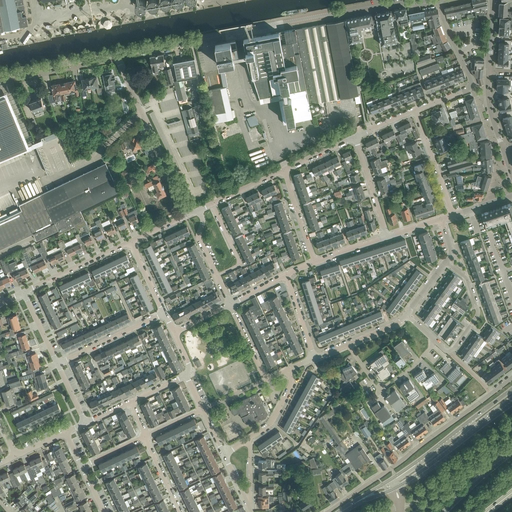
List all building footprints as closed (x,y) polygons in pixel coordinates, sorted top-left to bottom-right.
[(0,0),(0,28),(2,28),(18,25),(27,24),(22,0),(0,0)] [(485,0),(472,0),(473,2),(475,10),(487,7),(485,0)] [(499,3),(499,10),(508,11),(511,11),(511,0),(501,0),(502,2),(500,3),(499,3)] [(473,2),(465,3),(467,12),(474,11),(473,10),(475,10),(473,2)] [(465,3),(454,6),(456,15),(457,18),(460,17),(460,14),(467,12),(465,3)] [(454,6),(445,8),(447,17),(456,15),(454,6)] [(487,7),(475,10),(476,16),(476,17),(478,17),(487,17),(487,7)] [(407,15),(406,8),(394,10),(396,18),(396,19),(397,26),(398,26),(399,26),(401,26),(402,25),(402,24),(408,23),(408,24),(409,26),(412,25),(411,21),(410,21),(409,15),(407,15)] [(439,16),(437,9),(436,9),(424,11),(425,18),(422,18),(424,28),(425,30),(423,22),(429,21),(430,27),(433,26),(441,24),(439,16)] [(393,25),(392,20),(396,19),(396,18),(394,10),(391,11),(375,14),(372,15),(373,23),(377,22),(378,28),(382,27),(382,30),(378,31),(381,45),(397,42),(394,28),(390,28),(390,26),(393,25)] [(411,21),(412,25),(413,30),(424,28),(422,18),(425,18),(424,11),(419,12),(419,11),(417,11),(417,12),(415,13),(414,12),(413,12),(413,13),(409,14),(409,15),(410,21),(411,21)] [(369,29),(369,28),(374,27),(373,23),(372,15),(359,17),(345,20),(349,42),(349,43),(354,42),(358,41),(363,40),(361,30),(365,29),(366,30),(369,29)] [(499,23),(499,28),(509,28),(511,28),(511,20),(511,15),(508,15),(508,18),(500,18),(500,23),(499,23)] [(341,99),(341,98),(359,95),(358,90),(349,42),(345,20),(296,29),(310,103),(318,102),(318,103),(325,102),(324,101),(327,100),(329,100),(330,101),(337,100),(336,99),(338,99),(338,100),(341,99)] [(434,36),(444,33),(441,25),(433,28),(435,33),(423,37),(425,40),(432,38),(435,37),(434,36)] [(499,28),(499,35),(506,35),(506,36),(511,36),(511,33),(510,34),(508,34),(509,28),(499,28)] [(299,48),(296,34),(295,29),(244,39),(244,44),(253,77),(260,98),(261,104),(279,100),(284,123),(312,118),(309,102),(299,48)] [(439,43),(447,40),(444,33),(434,36),(435,37),(432,38),(433,41),(438,40),(438,41),(439,43)] [(239,61),(237,45),(236,40),(215,44),(223,87),(208,90),(209,95),(215,122),(226,120),(234,119),(227,87),(228,87),(224,64),(235,62),(239,61)] [(499,45),(499,48),(511,49),(511,40),(506,40),(505,40),(505,43),(499,43),(499,44),(499,45)] [(447,50),(451,47),(447,41),(444,42),(440,43),(436,46),(437,49),(435,49),(436,53),(439,52),(443,51),(447,50)] [(417,49),(413,50),(415,57),(420,56),(419,53),(421,53),(420,49),(417,49)] [(163,54),(150,56),(153,75),(159,73),(158,66),(165,64),(163,54)] [(418,64),(431,59),(430,54),(416,59),(418,64)] [(174,62),(174,63),(177,80),(182,79),(198,76),(194,59),(174,62)] [(471,59),(471,69),(483,70),(484,60),(471,59)] [(498,59),(498,65),(504,65),(503,68),(504,68),(505,68),(510,69),(511,60),(498,59)] [(462,69),(460,65),(453,68),(454,70),(454,69),(458,80),(465,78),(462,69)] [(170,68),(165,70),(169,85),(173,84),(173,82),(174,82),(174,81),(172,75),(172,74),(170,68)] [(452,83),(458,80),(454,69),(454,70),(448,72),(452,83)] [(471,69),(475,77),(478,77),(480,85),(483,84),(482,78),(483,77),(483,70),(471,69)] [(110,90),(110,89),(115,88),(114,80),(115,79),(114,77),(113,77),(112,70),(105,72),(105,75),(103,75),(105,85),(109,85),(110,90)] [(446,85),(452,83),(448,72),(442,74),(446,85)] [(440,87),(446,85),(442,74),(436,76),(440,87)] [(434,90),(440,87),(436,76),(430,79),(434,90)] [(497,79),(497,85),(511,85),(511,76),(507,76),(502,76),(502,79),(497,79)] [(103,92),(102,92),(102,87),(99,87),(96,77),(94,77),(89,78),(91,88),(96,87),(98,93),(103,92)] [(86,88),(91,88),(89,78),(85,79),(82,80),(84,88),(81,88),(82,96),(87,95),(86,88)] [(179,100),(183,99),(187,98),(182,79),(177,80),(175,81),(178,92),(177,92),(179,100)] [(428,92),(434,90),(430,79),(424,81),(428,92)] [(79,95),(79,94),(78,90),(76,90),(75,81),(67,82),(68,82),(70,94),(75,93),(75,96),(79,95)] [(65,95),(70,94),(68,82),(61,84),(59,84),(63,101),(66,100),(65,95)] [(425,93),(423,89),(420,82),(418,83),(418,85),(419,87),(415,88),(418,96),(425,93)] [(63,101),(59,84),(52,85),(54,94),(47,95),(50,103),(63,101)] [(414,84),(407,87),(411,98),(418,96),(415,88),(414,84)] [(496,86),(496,90),(497,90),(497,91),(504,91),(504,95),(510,94),(510,91),(508,91),(508,86),(511,86),(511,85),(497,85),(497,86),(496,86)] [(401,89),(400,89),(399,86),(398,87),(399,90),(399,92),(399,94),(396,96),(398,103),(405,101),(402,93),(401,89)] [(163,112),(180,108),(174,87),(162,90),(164,97),(167,96),(168,99),(162,101),(162,102),(160,102),(163,112)] [(405,101),(411,98),(407,87),(405,88),(405,90),(406,92),(402,93),(405,101)] [(398,103),(396,96),(394,92),(392,92),(392,93),(392,95),(393,97),(389,98),(392,106),(398,103)] [(0,158),(26,147),(27,149),(37,145),(36,142),(35,142),(27,145),(17,120),(6,93),(0,94),(0,158)] [(149,100),(156,98),(154,93),(147,95),(147,96),(142,98),(144,103),(149,102),(149,100)] [(392,106),(389,98),(388,94),(386,95),(386,97),(386,99),(382,101),(385,108),(392,106)] [(504,98),(498,99),(499,105),(511,102),(511,101),(511,97),(510,94),(504,95),(504,97),(504,98)] [(385,108),(382,101),(381,97),(379,97),(379,98),(379,100),(380,102),(376,103),(379,111),(385,108)] [(467,104),(456,108),(456,110),(476,104),(475,103),(474,97),(466,100),(467,104)] [(45,107),(43,102),(41,98),(30,102),(33,111),(34,111),(34,113),(46,109),(46,107),(45,107)] [(379,111),(376,103),(374,99),(372,100),(373,100),(372,102),(373,104),(366,107),(368,115),(379,111)] [(202,109),(201,107),(200,102),(195,104),(196,108),(193,109),(196,119),(196,120),(199,119),(199,117),(203,115),(203,114),(205,114),(204,109),(202,109)] [(511,102),(499,105),(500,111),(501,111),(506,110),(507,113),(511,112),(511,102)] [(476,104),(456,110),(457,113),(464,110),(465,114),(478,110),(476,106),(476,104)] [(200,133),(196,120),(196,119),(193,109),(193,107),(186,109),(182,111),(182,110),(181,111),(188,133),(189,138),(189,136),(196,134),(200,133)] [(463,115),(460,116),(460,118),(464,117),(469,116),(470,119),(472,119),(480,116),(479,112),(478,110),(465,114),(463,115)] [(150,113),(159,135),(163,133),(154,111),(150,113)] [(432,115),(431,115),(434,123),(438,121),(440,120),(442,125),(449,122),(445,112),(441,113),(440,111),(436,112),(436,111),(431,112),(432,115)] [(508,117),(503,118),(504,120),(503,121),(505,124),(511,121),(511,112),(507,113),(508,117)] [(254,114),(246,118),(250,126),(259,123),(254,114)] [(407,131),(408,131),(412,128),(410,122),(404,125),(407,131)] [(458,139),(454,141),(456,146),(460,145),(461,148),(467,146),(466,142),(473,140),(475,140),(481,138),(486,137),(482,122),(482,123),(478,124),(465,127),(466,132),(471,131),(471,132),(457,135),(458,139)] [(455,125),(452,125),(455,135),(464,133),(462,123),(455,125)] [(404,132),(407,131),(404,125),(399,127),(401,133),(398,134),(401,139),(402,141),(403,143),(404,143),(407,142),(407,141),(406,142),(404,138),(405,138),(404,136),(406,135),(404,132)] [(113,131),(110,127),(109,126),(101,130),(104,133),(107,136),(113,131)] [(396,136),(395,135),(393,130),(388,133),(391,139),(396,136)] [(440,137),(435,139),(437,145),(448,141),(450,140),(451,139),(450,137),(448,136),(447,137),(445,132),(439,134),(440,137)] [(385,141),(391,139),(388,133),(382,135),(385,141)] [(133,150),(139,147),(143,145),(141,141),(139,141),(138,138),(135,139),(134,137),(128,140),(129,140),(120,144),(122,149),(123,149),(126,147),(131,145),(133,150)] [(374,146),(380,144),(377,138),(371,140),(374,146)] [(376,150),(374,146),(371,140),(366,143),(369,149),(370,148),(372,152),(369,153),(370,156),(377,153),(376,150)] [(448,141),(437,145),(439,151),(444,149),(445,152),(451,150),(450,147),(447,148),(446,142),(448,141)] [(475,142),(470,143),(470,149),(470,150),(476,149),(476,151),(472,152),(472,156),(480,156),(480,158),(480,159),(481,159),(481,158),(492,158),(492,155),(491,148),(491,142),(490,141),(489,141),(485,141),(475,142)] [(413,155),(417,154),(422,152),(420,148),(418,148),(417,146),(418,145),(416,142),(406,146),(408,152),(411,151),(413,155)] [(343,154),(346,159),(352,156),(349,151),(343,154)] [(452,160),(447,162),(449,167),(464,162),(465,162),(472,160),(472,159),(471,155),(460,157),(458,158),(452,160)] [(341,163),(340,161),(337,156),(331,159),(335,166),(341,163)] [(386,160),(381,161),(380,158),(371,161),(373,167),(387,163),(389,162),(388,159),(386,160)] [(464,162),(449,167),(450,173),(452,172),(456,171),(471,167),(472,167),(482,166),(492,165),(492,163),(492,158),(481,158),(481,159),(480,159),(472,160),(465,162),(464,162)] [(328,169),(329,169),(335,166),(331,159),(325,162),(328,169)] [(322,172),(328,170),(328,169),(325,162),(318,165),(322,172)] [(80,210),(84,209),(122,190),(119,183),(116,184),(106,163),(20,204),(22,209),(0,219),(0,248),(33,233),(37,240),(58,230),(60,233),(85,220),(80,210)] [(381,168),(383,167),(388,166),(387,163),(373,167),(375,174),(382,172),(381,168)] [(425,176),(423,170),(427,169),(424,163),(414,166),(416,172),(415,173),(417,179),(418,179),(420,184),(423,190),(421,191),(424,197),(425,196),(427,202),(438,198),(435,192),(431,194),(429,188),(433,187),(432,183),(430,183),(429,181),(428,179),(430,179),(429,174),(425,176)] [(145,168),(147,174),(156,170),(154,164),(145,168)] [(316,175),(322,172),(318,165),(312,168),(316,175)] [(128,169),(122,172),(123,172),(121,173),(123,177),(130,173),(128,169)] [(350,183),(355,181),(360,180),(358,173),(355,174),(353,170),(350,171),(347,172),(350,183)] [(303,179),(303,178),(301,173),(294,175),(296,182),(303,179)] [(395,181),(394,178),(390,180),(388,174),(387,174),(379,177),(379,179),(377,180),(379,186),(387,184),(391,183),(395,181)] [(150,190),(156,187),(158,191),(156,192),(158,198),(166,194),(157,175),(153,177),(154,179),(144,184),(146,188),(146,187),(148,186),(150,190)] [(488,176),(484,175),(483,177),(478,176),(476,180),(489,184),(492,176),(488,175),(488,176)] [(298,188),(306,186),(303,179),(296,182),(298,188)] [(488,190),(489,184),(476,180),(476,181),(471,182),(471,185),(480,187),(488,190)] [(268,187),(271,194),(277,192),(274,184),(268,187)] [(381,193),(386,191),(389,190),(387,184),(379,186),(381,193)] [(344,197),(363,191),(361,185),(352,188),(353,191),(346,193),(343,194),(344,197)] [(300,195),(308,192),(306,186),(298,188),(300,195)] [(265,197),(271,194),(268,187),(262,190),(265,197)] [(342,197),(340,191),(334,193),(336,199),(342,197)] [(358,200),(361,199),(365,197),(363,191),(344,197),(345,200),(353,197),(357,196),(358,200)] [(255,202),(261,199),(258,192),(252,195),(255,202)] [(303,202),(307,200),(310,199),(308,192),(300,195),(303,202)] [(473,192),(473,197),(467,197),(466,201),(477,201),(477,200),(481,200),(481,197),(483,197),(483,192),(474,192),(473,192)] [(255,202),(252,195),(246,197),(249,204),(253,203),(254,206),(257,205),(255,202)] [(276,211),(284,208),(282,202),(274,204),(276,211)] [(306,210),(313,208),(311,202),(303,204),(306,210)] [(429,214),(429,212),(435,211),(434,209),(436,208),(434,202),(426,205),(426,206),(421,208),(419,204),(413,206),(416,216),(422,215),(423,216),(429,214)] [(505,220),(509,233),(510,232),(511,231),(511,202),(504,206),(482,214),(486,227),(505,220)] [(404,207),(403,203),(399,204),(401,208),(401,210),(404,221),(411,220),(407,207),(404,208),(404,207)] [(231,209),(229,205),(222,209),(225,215),(232,211),(235,210),(234,207),(231,209)] [(278,218),(286,215),(284,208),(276,211),(278,218)] [(308,217),(315,215),(313,208),(306,210),(308,217)] [(369,210),(368,208),(364,209),(365,211),(368,222),(367,223),(368,226),(369,226),(370,230),(376,228),(374,221),(372,221),(369,210)] [(397,222),(395,217),(394,214),(392,215),(390,208),(386,209),(390,224),(397,222)] [(228,221),(235,218),(233,214),(232,211),(225,215),(228,221)] [(139,221),(136,216),(134,212),(128,215),(132,224),(139,221)] [(281,224),(288,222),(286,215),(278,218),(281,224)] [(310,224),(318,222),(315,215),(308,217),(310,224)] [(127,226),(125,221),(123,217),(120,219),(114,221),(116,225),(118,224),(121,229),(127,226)] [(231,228),(238,224),(235,218),(228,221),(231,228)] [(91,230),(88,223),(87,223),(86,221),(83,222),(88,232),(91,230)] [(103,226),(101,222),(96,224),(99,228),(97,229),(94,231),(98,240),(105,237),(102,230),(104,229),(103,226)] [(116,231),(114,227),(112,222),(103,226),(104,229),(105,231),(107,229),(109,234),(116,231)] [(283,231),(286,230),(290,228),(288,222),(281,224),(283,231)] [(312,230),(317,229),(320,228),(318,222),(310,224),(312,230)] [(241,230),(239,227),(243,226),(242,223),(238,224),(231,228),(234,234),(241,230)] [(367,232),(366,228),(365,225),(358,227),(361,235),(367,232)] [(184,236),(190,233),(187,226),(181,229),(184,236)] [(355,237),(361,235),(358,227),(352,229),(355,237)] [(186,238),(184,236),(181,229),(176,231),(179,238),(181,237),(183,240),(186,238)] [(349,239),(355,237),(352,229),(346,232),(349,239)] [(174,241),(179,238),(176,231),(170,234),(174,241)] [(286,239),(293,237),(291,231),(284,233),(286,239)] [(429,236),(428,232),(419,235),(421,240),(421,243),(423,247),(432,244),(431,241),(432,241),(430,236),(429,236)] [(83,242),(80,237),(78,233),(75,235),(77,239),(75,242),(72,243),(73,246),(76,252),(83,249),(80,243),(83,242)] [(93,242),(91,237),(89,233),(80,237),(83,242),(85,241),(87,245),(93,242)] [(339,243),(345,241),(342,233),(336,235),(339,243)] [(168,243),(174,241),(170,234),(165,236),(168,243)] [(238,244),(249,239),(248,236),(244,237),(243,234),(235,238),(238,244)] [(333,245),(339,243),(336,235),(330,238),(333,245)] [(288,246),(296,244),(293,237),(286,239),(288,246)] [(45,241),(49,239),(48,238),(39,242),(43,250),(43,251),(46,258),(49,256),(52,264),(59,261),(56,254),(54,252),(52,253),(48,254),(43,242),(45,241)] [(325,248),(333,245),(330,238),(323,240),(325,248)] [(63,240),(62,239),(60,240),(61,241),(60,241),(65,250),(67,249),(70,255),(76,252),(73,246),(72,243),(66,246),(63,240)] [(248,247),(247,243),(250,241),(249,239),(238,244),(241,250),(248,247)] [(408,250),(405,239),(399,241),(401,248),(404,247),(406,251),(408,250)] [(463,248),(472,245),(470,239),(461,242),(463,248)] [(323,240),(320,241),(316,243),(319,250),(325,248),(323,240)] [(62,251),(65,250),(60,241),(58,243),(61,249),(57,250),(57,251),(54,252),(56,254),(59,261),(65,258),(62,251)] [(158,245),(156,241),(150,243),(150,245),(144,248),(147,254),(154,250),(152,247),(158,245)] [(401,248),(399,241),(393,243),(395,250),(396,250),(399,249),(400,253),(403,252),(401,248)] [(191,252),(197,248),(195,243),(186,247),(188,250),(189,249),(191,252)] [(395,250),(393,243),(387,245),(389,252),(390,252),(393,251),(394,254),(397,254),(396,250),(395,250)] [(290,253),(298,251),(296,244),(288,246),(290,253)] [(433,249),(433,248),(432,244),(423,247),(423,249),(425,254),(426,256),(427,261),(428,264),(430,263),(430,262),(434,261),(433,260),(436,259),(435,254),(436,254),(435,249),(433,249)] [(389,252),(387,245),(381,247),(384,254),(387,253),(388,256),(391,255),(390,252),(389,252)] [(472,245),(463,248),(465,254),(474,250),(472,245)] [(244,257),(252,253),(248,247),(241,250),(244,257)] [(384,254),(381,247),(376,248),(378,256),(381,255),(382,258),(385,257),(384,254)] [(41,269),(38,263),(36,258),(31,260),(26,248),(22,250),(24,255),(25,259),(28,265),(31,264),(34,272),(41,269)] [(157,248),(154,250),(147,254),(149,259),(156,256),(155,253),(158,251),(157,248)] [(192,258),(200,254),(197,248),(191,252),(192,254),(190,255),(192,258)] [(378,256),(376,248),(370,250),(372,258),(372,257),(372,258),(375,257),(376,260),(379,259),(378,256)] [(372,258),(370,250),(364,252),(366,259),(369,258),(371,262),(373,261),(372,258),(372,257),(372,258)] [(474,250),(465,254),(467,259),(468,259),(476,256),(474,250)] [(44,259),(46,258),(43,251),(41,253),(42,254),(38,256),(40,259),(39,259),(40,261),(38,263),(41,269),(47,266),(44,259)] [(290,253),(291,255),(292,259),(300,257),(298,251),(290,253)] [(366,259),(364,252),(358,254),(360,261),(361,261),(364,260),(365,264),(368,263),(366,259)] [(247,263),(252,261),(254,259),(252,253),(244,257),(247,263)] [(126,254),(120,257),(124,264),(127,263),(130,268),(134,266),(131,260),(129,261),(126,254)] [(159,254),(156,256),(149,259),(152,265),(159,262),(159,261),(157,258),(161,257),(159,254)] [(196,262),(202,259),(200,254),(192,258),(193,261),(194,260),(196,262)] [(360,261),(358,254),(352,256),(354,263),(355,263),(358,262),(359,266),(362,265),(361,261),(360,261)] [(23,277),(29,274),(26,268),(29,267),(28,265),(25,259),(24,255),(21,256),(23,260),(22,261),(23,262),(17,265),(23,277)] [(273,262),(270,263),(269,261),(270,261),(267,255),(264,257),(271,272),(277,269),(276,269),(280,267),(277,262),(274,264),(273,262)] [(476,256),(468,259),(470,265),(479,261),(476,255),(476,256)] [(354,263),(352,256),(346,258),(348,265),(349,265),(352,264),(353,268),(356,267),(355,263),(354,263)] [(124,264),(120,257),(115,260),(118,267),(118,266),(121,265),(123,268),(126,267),(124,264)] [(266,275),(271,272),(264,257),(261,259),(264,263),(261,265),(262,268),(266,275)] [(348,265),(346,258),(340,260),(342,267),(346,266),(347,270),(350,269),(349,265),(348,265)] [(197,269),(205,265),(202,259),(196,262),(197,265),(195,266),(197,269)] [(118,267),(115,260),(109,262),(112,269),(116,268),(117,271),(120,270),(118,266),(118,267)] [(162,260),(159,261),(159,262),(152,265),(155,270),(162,267),(160,264),(163,262),(162,260)] [(479,261),(470,265),(472,270),(481,267),(479,261)] [(112,269),(109,262),(104,265),(107,272),(108,275),(111,274),(109,271),(112,269)] [(23,277),(17,265),(17,264),(10,267),(9,264),(7,265),(9,271),(12,270),(17,280),(23,277)] [(261,278),(254,265),(253,264),(251,265),(255,272),(251,274),(255,280),(261,278)] [(262,268),(259,269),(256,264),(254,265),(261,278),(266,275),(262,268)] [(342,275),(339,264),(332,266),(335,273),(338,272),(339,276),(342,275)] [(107,272),(104,265),(98,268),(101,274),(101,275),(103,278),(105,277),(104,273),(107,272)] [(201,273),(208,270),(205,265),(197,269),(198,272),(200,271),(201,273)] [(335,273),(332,266),(327,268),(329,275),(332,274),(333,278),(336,277),(335,273)] [(163,270),(162,267),(155,270),(157,276),(164,273),(168,271),(166,269),(163,270)] [(250,283),(242,269),(241,267),(239,268),(244,277),(241,279),(245,286),(250,283)] [(419,279),(423,274),(414,267),(412,269),(415,271),(413,274),(419,279)] [(481,267),(472,270),(474,276),(483,273),(481,267)] [(101,274),(98,268),(92,270),(95,277),(94,277),(97,283),(101,282),(98,276),(101,275),(101,274)] [(255,280),(251,274),(248,275),(245,268),(242,269),(250,283),(255,280)] [(329,275),(327,268),(320,270),(323,277),(327,276),(328,280),(330,279),(329,275)] [(202,280),(210,276),(208,270),(201,273),(202,276),(200,277),(202,280)] [(239,275),(237,277),(233,271),(231,272),(240,289),(245,286),(241,279),(239,275)] [(88,272),(82,275),(85,282),(86,282),(89,280),(91,286),(95,284),(92,278),(91,279),(88,272)] [(234,292),(240,289),(231,272),(228,273),(233,283),(228,285),(231,290),(232,289),(234,292)] [(419,279),(413,274),(410,272),(408,274),(411,276),(409,279),(410,279),(409,279),(415,284),(419,279)] [(457,284),(457,283),(461,278),(453,272),(450,276),(449,275),(447,277),(457,284)] [(166,276),(164,273),(157,276),(160,281),(167,278),(167,279),(170,277),(169,274),(166,276)] [(483,273),(474,276),(476,282),(485,279),(483,273)] [(12,283),(9,278),(7,274),(1,277),(2,279),(5,286),(12,283)] [(130,275),(124,278),(126,282),(132,280),(133,283),(140,280),(137,274),(131,277),(130,275)] [(85,282),(82,275),(77,278),(80,285),(80,284),(83,283),(85,286),(87,285),(86,282),(85,282)] [(310,283),(316,281),(315,276),(308,278),(309,280),(302,282),(304,288),(311,286),(310,283)] [(415,284),(409,279),(410,279),(409,279),(406,277),(405,279),(408,281),(406,284),(412,289),(415,284)] [(453,290),(456,285),(457,284),(447,277),(446,279),(447,280),(445,284),(453,290)] [(80,285),(77,278),(71,280),(74,287),(78,286),(79,289),(82,288),(80,284),(80,285)] [(168,281),(167,279),(167,278),(160,281),(163,287),(170,284),(173,283),(172,280),(168,281)] [(74,287),(71,280),(66,283),(69,290),(68,290),(70,293),(73,292),(71,289),(74,287)] [(143,285),(140,280),(133,283),(130,284),(131,287),(134,285),(136,288),(143,285)] [(491,288),(491,287),(489,281),(479,285),(481,289),(479,289),(480,292),(491,288)] [(412,289),(406,284),(403,282),(401,284),(404,286),(402,289),(408,294),(412,289)] [(69,290),(66,283),(60,286),(63,292),(61,293),(64,299),(68,297),(66,291),(68,290),(69,290)] [(171,287),(170,284),(163,287),(165,293),(172,290),(172,291),(178,288),(177,284),(171,287)] [(313,291),(312,288),(316,287),(315,284),(311,286),(304,288),(306,294),(313,292),(313,291)] [(449,295),(453,290),(445,284),(442,287),(441,286),(439,288),(449,295)] [(145,291),(143,285),(136,288),(132,290),(134,292),(137,291),(138,294),(145,291)] [(408,294),(402,289),(399,287),(397,289),(400,291),(398,294),(404,298),(408,294)] [(445,301),(448,296),(449,295),(439,288),(438,290),(439,292),(437,295),(445,301)] [(491,288),(480,292),(481,295),(482,294),(484,298),(493,294),(491,289),(491,288)] [(210,295),(208,291),(208,289),(205,290),(207,294),(206,294),(207,296),(205,297),(209,305),(214,302),(210,295)] [(216,292),(213,293),(212,289),(208,291),(210,295),(214,302),(216,301),(216,302),(221,300),(219,296),(218,296),(216,292)] [(315,297),(314,294),(318,293),(317,290),(313,291),(313,292),(306,294),(308,300),(315,298),(315,297)] [(47,295),(49,294),(47,291),(39,295),(42,301),(48,298),(47,295)] [(148,296),(145,291),(138,294),(140,297),(137,299),(138,301),(141,300),(141,299),(148,296)] [(205,297),(202,299),(198,291),(195,292),(203,307),(209,305),(205,297)] [(198,310),(203,307),(195,292),(193,294),(197,301),(194,303),(198,310)] [(404,298),(398,294),(395,292),(394,294),(397,296),(395,299),(401,303),(404,298)] [(493,294),(484,298),(485,302),(483,302),(484,305),(496,301),(495,300),(493,294)] [(193,313),(189,306),(188,304),(186,300),(183,295),(181,296),(187,307),(184,308),(187,316),(193,313)] [(445,301),(437,295),(434,298),(433,297),(431,300),(432,301),(432,300),(441,306),(445,301)] [(135,298),(134,296),(126,300),(127,303),(128,305),(131,304),(130,302),(129,301),(135,298)] [(151,302),(148,296),(141,299),(141,300),(143,303),(139,304),(141,307),(144,305),(151,302)] [(174,303),(173,301),(170,296),(165,299),(166,302),(169,300),(171,304),(174,303)] [(272,305),(280,301),(277,296),(270,299),(271,302),(266,305),(265,302),(261,303),(263,309),(266,308),(272,305)] [(317,303),(316,300),(320,299),(319,296),(315,297),(315,298),(308,300),(310,306),(317,304),(317,303)] [(75,302),(73,298),(72,297),(70,298),(71,301),(66,303),(67,305),(75,302)] [(401,303),(395,299),(392,297),(390,299),(393,301),(391,304),(397,308),(401,303)] [(44,306),(53,302),(51,300),(49,300),(48,298),(42,301),(44,306)] [(451,306),(456,309),(457,310),(464,300),(462,299),(461,300),(457,298),(451,306)] [(442,307),(441,306),(432,300),(432,301),(431,303),(432,304),(430,307),(438,313),(441,308),(442,307)] [(457,310),(458,311),(463,314),(469,306),(465,303),(466,302),(464,300),(457,310)] [(274,310),(282,307),(280,301),(272,305),(266,308),(266,309),(268,309),(268,310),(273,307),(274,310)] [(498,307),(496,302),(496,301),(484,305),(485,308),(487,307),(488,311),(498,307)] [(47,312),(53,309),(52,306),(54,305),(53,302),(44,306),(47,312)] [(153,308),(151,302),(144,305),(145,308),(140,311),(140,312),(142,315),(148,312),(147,311),(153,308)] [(319,309),(318,306),(322,305),(321,302),(317,303),(317,304),(310,306),(312,311),(319,309)] [(193,313),(198,310),(194,303),(189,306),(193,313)] [(397,308),(391,304),(389,307),(384,303),(381,307),(386,311),(387,310),(393,314),(397,308)] [(187,316),(184,308),(182,305),(177,308),(178,311),(182,319),(187,316)] [(245,318),(259,311),(261,310),(259,305),(255,306),(256,309),(251,312),(250,309),(242,312),(245,318)] [(277,316),(285,312),(282,307),(274,310),(273,311),(272,311),(274,314),(271,316),(272,318),(275,317),(277,316)] [(384,317),(380,307),(377,308),(378,311),(375,313),(378,320),(384,317)] [(434,319),(434,318),(438,313),(430,307),(427,310),(426,309),(424,312),(434,319)] [(498,307),(488,311),(490,315),(488,315),(489,318),(500,314),(500,313),(498,307)] [(177,321),(182,319),(178,311),(177,308),(174,309),(176,313),(173,314),(177,321)] [(321,315),(320,312),(323,311),(322,308),(319,309),(312,311),(314,317),(321,315),(320,315),(321,315)] [(49,317),(58,313),(56,310),(55,311),(53,309),(47,312),(49,317)] [(378,320),(375,313),(374,309),(371,310),(373,314),(370,315),(373,322),(378,320)] [(131,320),(129,315),(127,311),(121,314),(125,322),(131,320)] [(259,314),(258,313),(259,312),(259,311),(245,318),(247,323),(255,320),(253,317),(259,314)] [(280,321),(287,318),(285,312),(277,316),(280,321)] [(373,322),(370,315),(368,312),(365,313),(367,316),(364,317),(367,324),(373,322)] [(428,326),(429,325),(433,319),(434,319),(424,312),(423,314),(424,315),(421,318),(426,322),(425,323),(428,326)] [(52,323),(59,319),(57,317),(59,316),(58,313),(49,317),(52,323)] [(120,325),(125,322),(121,314),(116,316),(120,325)] [(323,321),(322,318),(325,317),(324,314),(321,315),(320,315),(321,315),(314,317),(316,324),(323,321)] [(367,324),(364,317),(362,314),(360,315),(361,319),(358,320),(361,327),(367,324)] [(503,321),(501,315),(500,314),(489,318),(490,321),(492,320),(493,324),(503,321)] [(9,324),(11,324),(19,321),(16,315),(7,318),(9,324)] [(114,327),(120,325),(116,316),(113,318),(110,319),(114,327)] [(361,327),(358,320),(357,316),(354,318),(355,321),(353,322),(353,323),(355,329),(361,327)] [(451,317),(447,322),(446,322),(455,328),(457,325),(459,326),(460,324),(451,317)] [(262,320),(259,321),(258,318),(255,320),(247,323),(250,329),(259,324),(263,322),(264,322),(267,321),(266,320),(262,321),(262,320)] [(277,329),(290,323),(287,318),(280,321),(281,324),(276,327),(277,329)] [(55,328),(63,324),(62,321),(60,322),(59,319),(52,323),(55,328)] [(109,330),(114,327),(110,319),(108,320),(105,322),(109,330)] [(355,329),(353,323),(353,322),(351,319),(348,320),(350,323),(349,324),(347,325),(350,332),(355,329)] [(10,331),(16,329),(21,328),(19,321),(11,324),(13,328),(9,328),(10,331)] [(350,332),(347,325),(345,321),(343,322),(344,326),(341,327),(344,334),(350,332)] [(103,333),(109,330),(105,322),(102,323),(103,325),(100,326),(103,333)] [(328,328),(327,325),(326,322),(320,325),(322,331),(326,329),(328,328)] [(455,328),(446,322),(446,323),(442,328),(452,335),(454,333),(452,332),(455,328)] [(285,332),(293,328),(290,323),(277,329),(276,329),(277,332),(281,330),(283,333),(285,332)] [(344,334),(341,327),(340,323),(337,325),(338,328),(335,329),(336,330),(335,330),(338,336),(344,334)] [(153,335),(164,330),(161,324),(154,328),(155,331),(150,334),(151,336),(153,335)] [(252,334),(260,331),(258,327),(260,327),(259,324),(250,329),(252,334)] [(103,333),(100,326),(98,327),(97,325),(94,327),(98,335),(103,333)] [(338,336),(335,330),(336,330),(335,329),(334,326),(331,327),(333,330),(330,332),(333,339),(338,336)] [(93,338),(98,335),(94,327),(91,328),(92,330),(89,331),(93,338)] [(495,338),(496,338),(500,333),(491,327),(489,330),(487,329),(486,331),(495,338)] [(279,342),(295,334),(293,328),(285,332),(286,335),(281,337),(281,338),(278,339),(279,342)] [(330,332),(328,328),(326,329),(327,333),(324,334),(327,341),(333,339),(330,332)] [(452,335),(442,328),(439,333),(437,335),(441,338),(442,337),(446,340),(449,336),(451,337),(452,335)] [(159,339),(166,335),(164,330),(153,335),(154,338),(157,336),(159,339)] [(327,341),(324,334),(321,336),(318,330),(314,332),(317,338),(318,337),(321,344),(327,341)] [(93,338),(89,331),(87,332),(86,331),(83,332),(87,340),(93,338)] [(255,339),(268,333),(267,331),(261,334),(260,331),(252,334),(255,339)] [(483,338),(485,339),(491,344),(495,339),(495,338),(486,331),(484,334),(486,335),(483,338)] [(82,343),(87,340),(83,332),(80,333),(78,334),(82,343)] [(145,333),(145,332),(139,334),(142,340),(143,340),(145,339),(149,337),(147,332),(145,333)] [(264,338),(271,335),(270,332),(268,333),(255,339),(257,345),(265,341),(264,338)] [(21,343),(28,341),(26,334),(19,336),(18,333),(10,335),(5,337),(6,339),(10,338),(10,339),(15,338),(16,340),(19,339),(21,343)] [(485,339),(483,338),(477,333),(474,337),(473,336),(471,338),(481,345),(485,339)] [(76,345),(82,343),(78,334),(75,336),(72,337),(76,345)] [(290,343),(298,339),(295,334),(279,342),(280,342),(283,341),(283,342),(289,340),(290,343)] [(141,342),(140,340),(138,335),(133,338),(136,345),(141,342)] [(153,348),(157,346),(169,341),(166,335),(159,339),(160,342),(152,346),(153,348)] [(71,348),(76,345),(72,337),(69,338),(70,340),(68,341),(71,348)] [(137,348),(136,345),(133,338),(127,341),(130,347),(132,350),(137,348)] [(471,341),(469,345),(477,351),(481,345),(471,338),(470,340),(471,341)] [(293,348),(300,345),(298,339),(290,343),(293,348)] [(394,358),(400,366),(402,365),(404,364),(403,364),(405,362),(405,361),(408,359),(410,358),(409,357),(413,355),(402,340),(394,346),(400,354),(394,358)] [(19,351),(25,349),(30,347),(28,341),(21,343),(17,344),(19,351)] [(71,348),(68,341),(65,342),(64,341),(61,342),(65,350),(71,348)] [(125,350),(130,347),(127,341),(122,343),(125,350)] [(164,350),(171,346),(169,341),(157,346),(160,351),(164,350)] [(272,342),(266,344),(265,341),(257,345),(260,350),(268,347),(273,344),(272,342)] [(120,352),(125,350),(122,343),(116,346),(120,352)] [(303,350),(300,345),(293,348),(291,349),(287,351),(288,353),(294,351),(295,354),(298,352),(299,355),(304,353),(303,350)] [(477,351),(469,345),(466,348),(465,347),(463,349),(473,356),(473,355),(477,351)] [(114,355),(120,352),(116,346),(111,348),(114,355)] [(166,355),(174,352),(171,346),(164,350),(166,355)] [(263,356),(270,352),(268,347),(260,350),(263,356)] [(109,358),(114,355),(111,348),(105,351),(109,358)] [(467,364),(472,357),(473,356),(463,349),(461,351),(463,352),(460,356),(465,359),(464,361),(467,364)] [(103,360),(109,358),(105,351),(100,353),(103,360)] [(265,361),(278,355),(282,353),(281,351),(274,354),(272,351),(270,352),(263,356),(265,361)] [(169,361),(176,357),(174,352),(166,355),(169,361)] [(30,362),(37,360),(35,353),(24,356),(25,359),(29,358),(30,362)] [(98,363),(103,360),(100,353),(94,356),(98,363)] [(372,366),(374,368),(375,368),(378,372),(377,373),(382,379),(390,373),(386,367),(385,367),(384,366),(389,363),(387,359),(383,354),(370,363),(372,366)] [(278,355),(265,361),(268,367),(275,363),(274,360),(279,358),(278,355)] [(507,357),(506,355),(501,359),(504,362),(508,368),(511,365),(511,363),(507,357)] [(135,363),(137,361),(134,356),(129,358),(130,361),(132,364),(135,363)] [(168,368),(171,366),(179,362),(176,357),(169,361),(170,364),(167,365),(168,368)] [(32,369),(38,367),(39,367),(37,360),(30,362),(27,363),(28,367),(28,369),(25,370),(26,371),(23,372),(23,374),(26,373),(27,374),(31,373),(33,372),(32,369)] [(84,368),(83,365),(81,362),(73,366),(76,372),(84,368)] [(171,366),(174,372),(179,369),(179,370),(183,369),(181,364),(180,364),(179,362),(171,366)] [(452,381),(457,374),(461,371),(456,366),(454,368),(447,362),(440,369),(448,375),(447,376),(452,381)] [(506,370),(500,362),(496,365),(502,373),(506,370)] [(343,393),(349,389),(353,386),(350,382),(351,381),(349,378),(357,372),(353,367),(348,364),(348,363),(346,367),(343,369),(344,371),(341,376),(341,377),(341,378),(341,379),(342,379),(344,380),(344,381),(344,382),(343,381),(341,385),(342,387),(340,389),(343,393)] [(495,364),(490,367),(491,368),(492,368),(498,376),(502,373),(496,365),(495,364)] [(149,372),(146,367),(144,368),(146,373),(143,374),(144,376),(148,384),(153,381),(150,374),(149,372)] [(87,373),(85,370),(84,368),(76,372),(78,377),(87,373)] [(492,368),(491,368),(487,372),(493,380),(498,376),(492,368)] [(414,376),(417,380),(418,381),(421,380),(427,388),(439,379),(434,372),(429,376),(428,374),(426,375),(422,370),(414,376)] [(124,375),(122,372),(122,371),(118,373),(120,377),(121,377),(126,385),(123,387),(126,394),(132,392),(125,379),(126,378),(124,375)] [(159,379),(157,374),(155,371),(150,374),(153,381),(159,379)] [(39,381),(46,379),(44,372),(33,376),(34,378),(38,377),(39,381)] [(493,380),(487,372),(483,375),(482,377),(481,376),(481,377),(485,381),(486,380),(485,380),(486,379),(489,383),(493,380)] [(81,383),(87,379),(86,377),(88,376),(87,373),(78,377),(81,383)] [(144,376),(141,378),(139,373),(136,374),(142,387),(148,384),(144,376)] [(137,389),(142,387),(136,374),(134,375),(136,380),(133,382),(137,389)] [(323,379),(313,374),(310,379),(316,383),(318,380),(321,382),(323,379)] [(19,377),(8,380),(10,385),(22,381),(21,378),(19,377)] [(133,382),(131,383),(128,377),(126,378),(125,379),(132,392),(137,389),(133,382)] [(37,389),(43,387),(48,386),(46,379),(39,381),(34,383),(37,389)] [(92,384),(90,381),(89,382),(87,379),(81,383),(83,388),(92,384)] [(320,385),(316,383),(310,379),(307,385),(314,388),(315,385),(318,387),(320,385)] [(418,392),(409,379),(406,382),(405,381),(403,383),(404,383),(400,386),(411,401),(416,396),(420,394),(418,392)] [(107,390),(106,387),(103,382),(101,383),(104,389),(110,402),(115,399),(111,390),(110,390),(110,389),(107,390)] [(114,382),(111,383),(114,388),(111,390),(115,399),(121,397),(117,389),(115,384),(114,382)] [(317,390),(314,388),(307,385),(304,390),(311,394),(312,391),(315,393),(317,390)] [(441,387),(446,393),(450,390),(444,385),(441,387)] [(175,395),(182,391),(180,386),(172,389),(175,395)] [(121,397),(126,394),(123,387),(117,389),(121,397)] [(4,398),(12,395),(10,389),(2,391),(2,392),(4,398)] [(110,402),(104,389),(101,390),(104,396),(101,397),(104,404),(110,402)] [(39,397),(37,393),(33,394),(31,390),(27,392),(31,401),(39,397)] [(312,398),(314,395),(311,394),(304,390),(301,395),(308,399),(309,396),(312,398)] [(406,404),(398,394),(395,390),(390,393),(387,395),(388,396),(388,397),(387,398),(396,411),(406,404)] [(101,397),(98,398),(95,391),(92,392),(94,397),(99,407),(104,404),(101,397)] [(177,400),(185,397),(182,391),(175,395),(177,400)] [(256,420),(257,422),(266,418),(268,413),(264,404),(265,404),(264,403),(264,404),(263,402),(263,401),(262,402),(258,393),(242,400),(243,402),(249,414),(252,412),(256,420)] [(6,405),(11,403),(14,402),(12,395),(4,398),(6,404),(6,405)] [(309,403),(311,401),(308,399),(301,395),(298,401),(305,404),(306,402),(309,403)] [(93,410),(99,407),(94,397),(92,399),(93,401),(90,402),(93,410)] [(175,408),(187,402),(185,397),(177,400),(179,403),(173,406),(172,406),(171,408),(172,409),(174,408),(175,408)] [(452,401),(457,409),(463,405),(457,397),(453,400),(452,401)] [(425,399),(416,406),(418,408),(427,402),(425,399)] [(457,409),(452,401),(446,405),(442,399),(438,401),(444,409),(448,407),(452,413),(457,409)] [(156,401),(150,404),(149,401),(141,404),(144,410),(157,404),(156,401)] [(308,406),(305,404),(298,401),(295,406),(302,410),(303,407),(307,409),(308,406)] [(332,409),(319,418),(338,445),(346,455),(350,451),(327,420),(343,408),(338,401),(335,403),(335,402),(330,405),(332,409)] [(377,403),(376,401),(372,404),(373,406),(372,406),(375,411),(375,412),(382,421),(391,415),(387,409),(384,405),(381,407),(378,402),(377,403)] [(441,412),(444,409),(438,401),(433,404),(437,409),(433,412),(436,415),(440,422),(446,418),(441,412)] [(190,408),(187,402),(175,408),(174,408),(172,409),(168,411),(172,418),(176,416),(175,413),(180,410),(179,409),(181,408),(183,411),(190,408)] [(256,420),(252,412),(249,414),(243,402),(231,408),(234,415),(236,414),(235,412),(237,411),(236,410),(238,409),(242,417),(241,417),(241,418),(243,417),(247,424),(246,423),(255,419),(256,420)] [(52,406),(55,413),(61,410),(58,403),(52,406)] [(152,409),(158,406),(157,404),(144,410),(146,415),(154,412),(152,409)] [(49,415),(55,413),(52,406),(46,409),(49,415)] [(305,412),(302,410),(295,406),(292,412),(299,415),(300,412),(304,414),(305,412)] [(43,418),(49,415),(46,409),(40,412),(43,418)] [(37,421),(43,418),(40,412),(34,415),(37,421)] [(115,424),(121,421),(128,418),(125,412),(118,415),(119,417),(113,420),(115,424)] [(161,412),(155,415),(154,412),(146,415),(149,421),(160,416),(162,415),(161,412)] [(302,417),(299,415),(292,412),(289,417),(296,421),(297,418),(301,420),(302,417)] [(422,414),(420,412),(418,413),(418,414),(417,415),(418,417),(417,417),(421,423),(417,426),(423,434),(428,430),(424,424),(427,422),(422,414)] [(430,419),(425,412),(422,414),(427,422),(430,419)] [(31,424),(37,421),(34,415),(28,417),(31,424)] [(435,426),(440,422),(436,415),(430,419),(435,426)] [(157,419),(161,418),(160,416),(149,421),(151,426),(159,423),(157,419)] [(25,427),(31,424),(28,417),(22,420),(25,427)] [(299,422),(296,421),(289,417),(286,422),(293,426),(294,423),(298,425),(299,422)] [(405,422),(401,417),(398,418),(399,419),(399,418),(410,434),(413,432),(417,438),(423,434),(417,426),(416,425),(411,428),(409,426),(410,425),(408,422),(405,424),(404,423),(405,422)] [(123,426),(130,422),(128,418),(121,421),(123,426)] [(406,436),(410,434),(399,418),(399,419),(396,421),(402,430),(404,433),(399,437),(399,438),(406,446),(411,443),(406,436)] [(192,429),(193,428),(198,426),(194,419),(188,422),(192,429)] [(19,429),(25,427),(22,420),(16,423),(19,429)] [(126,431),(133,428),(130,422),(123,426),(126,431)] [(185,432),(186,432),(192,429),(188,422),(182,425),(185,432)] [(296,428),(293,426),(286,422),(283,428),(290,432),(292,429),(295,430),(296,428)] [(179,435),(181,434),(185,432),(182,425),(175,428),(179,435)] [(372,434),(366,426),(361,429),(366,438),(372,434)] [(95,433),(95,432),(93,427),(86,430),(85,429),(80,431),(83,436),(84,436),(85,438),(95,433)] [(133,428),(126,431),(128,437),(136,433),(133,428)] [(172,438),(173,438),(179,435),(175,428),(169,431),(172,438)] [(95,440),(98,438),(96,436),(99,434),(98,431),(95,432),(95,433),(85,438),(87,443),(95,439),(95,440)] [(165,441),(171,438),(172,438),(169,431),(162,434),(165,441)] [(279,431),(274,434),(278,441),(281,439),(283,442),(285,440),(279,431)] [(160,444),(165,441),(162,434),(156,437),(160,444)] [(280,444),(278,441),(274,434),(269,438),(273,444),(276,442),(278,445),(280,444)] [(198,445),(206,442),(203,436),(196,440),(198,445)] [(393,439),(391,436),(388,438),(393,446),(396,444),(397,446),(400,450),(406,446),(399,438),(394,442),(392,439),(393,439)] [(273,444),(269,438),(263,442),(268,448),(271,446),(273,449),(275,447),(273,444)] [(97,445),(95,440),(95,439),(87,443),(90,448),(97,445)] [(201,451),(209,447),(206,442),(198,445),(201,451)] [(265,450),(268,448),(263,442),(258,445),(262,451),(261,452),(265,458),(268,455),(265,450)] [(393,452),(391,453),(390,451),(389,450),(388,450),(387,450),(386,450),(385,451),(380,444),(378,445),(384,454),(386,457),(386,456),(389,460),(390,460),(392,463),(397,459),(395,457),(396,456),(393,452)] [(100,450),(98,446),(97,445),(90,448),(93,454),(100,450)] [(338,445),(335,448),(345,460),(347,463),(342,467),(340,469),(342,472),(344,475),(346,474),(347,475),(356,469),(348,458),(346,455),(338,445)] [(353,455),(348,458),(356,469),(370,459),(367,455),(360,445),(357,447),(354,449),(356,452),(353,455)] [(140,453),(137,446),(131,449),(134,456),(140,453)] [(57,456),(64,452),(61,447),(58,448),(57,448),(54,450),(55,453),(51,455),(49,452),(45,454),(48,460),(51,458),(57,456)] [(204,457),(212,453),(209,447),(201,451),(204,457)] [(128,459),(134,456),(131,449),(124,452),(128,459)] [(166,460),(174,457),(171,451),(164,455),(166,460)] [(59,461),(66,458),(64,452),(57,456),(51,458),(52,461),(55,459),(56,463),(59,461)] [(121,462),(127,459),(128,459),(124,452),(118,455),(121,462)] [(384,459),(382,456),(379,458),(376,452),(372,454),(374,457),(375,457),(383,469),(388,465),(384,458),(384,459)] [(206,462),(214,458),(212,453),(204,457),(206,462)] [(44,463),(42,459),(40,455),(35,457),(35,459),(42,472),(46,470),(50,478),(51,478),(53,481),(55,480),(52,475),(51,472),(48,466),(45,467),(43,463),(44,463)] [(115,465),(121,462),(118,455),(111,458),(115,465)] [(169,466),(176,463),(174,457),(166,460),(169,466)] [(318,468),(313,457),(309,459),(311,466),(318,468)] [(59,468),(69,464),(66,458),(59,461),(61,464),(57,466),(59,468)] [(108,468),(114,466),(115,465),(111,458),(105,461),(108,468)] [(209,468),(217,464),(214,458),(206,462),(209,468)] [(43,474),(42,472),(35,459),(30,461),(33,469),(31,470),(34,477),(37,476),(37,477),(43,474)] [(102,471),(108,468),(105,461),(99,464),(102,471)] [(141,473),(149,469),(146,463),(138,467),(141,473)] [(172,472),(179,468),(176,463),(169,466),(172,472)] [(34,477),(31,470),(28,472),(24,464),(19,466),(25,479),(27,478),(28,480),(34,477)] [(65,473),(68,471),(69,471),(72,469),(69,464),(59,468),(54,471),(51,472),(52,475),(55,474),(61,471),(61,472),(64,470),(65,473)] [(212,474),(215,472),(220,470),(217,464),(209,468),(212,474)] [(22,480),(25,479),(19,466),(13,469),(17,477),(14,478),(15,480),(18,486),(18,488),(21,486),(20,485),(21,485),(19,482),(22,480)] [(175,477),(182,474),(179,468),(172,472),(175,477)] [(143,478),(152,474),(149,469),(141,473),(143,478)] [(276,473),(278,473),(278,470),(277,470),(268,470),(268,473),(259,473),(259,481),(269,480),(269,477),(276,477),(276,473)] [(10,478),(9,476),(7,472),(2,474),(5,481),(10,478)] [(216,482),(224,478),(221,472),(213,476),(216,482)] [(333,478),(332,479),(333,481),(337,487),(338,488),(342,486),(349,481),(346,477),(344,475),(342,472),(339,474),(333,478)] [(67,484),(77,480),(74,474),(71,475),(66,477),(68,480),(65,481),(67,484)] [(146,484),(154,480),(152,474),(143,478),(146,484)] [(177,483),(184,480),(182,474),(175,477),(177,483)] [(63,486),(61,482),(63,481),(61,477),(55,480),(53,481),(52,481),(55,486),(56,490),(59,488),(63,486)] [(109,488),(116,484),(114,478),(106,482),(109,488)] [(219,487),(226,484),(224,478),(216,482),(219,487)] [(72,489),(79,485),(77,480),(67,484),(68,487),(71,486),(72,489)] [(147,491),(149,490),(157,486),(154,480),(146,484),(144,485),(147,491)] [(180,489),(185,487),(187,485),(184,480),(177,483),(180,489)] [(330,483),(325,486),(329,492),(330,492),(332,494),(328,497),(329,499),(330,501),(332,503),(339,498),(338,496),(337,494),(334,489),(337,487),(333,481),(330,483)] [(274,489),(274,486),(277,486),(277,483),(269,483),(269,486),(259,486),(259,494),(263,494),(263,497),(264,497),(270,497),(270,496),(270,494),(266,493),(266,489),(274,489)] [(112,493),(119,490),(116,484),(109,488),(112,493)] [(221,493),(229,489),(226,484),(219,487),(221,493)] [(72,495),(82,491),(79,485),(72,489),(73,491),(71,493),(72,495)] [(151,495),(160,491),(157,486),(149,490),(151,495)] [(184,497),(191,493),(188,487),(181,491),(184,497)] [(224,498),(232,495),(229,489),(221,493),(224,498)] [(307,498),(304,493),(301,489),(297,491),(300,496),(303,501),(300,504),(303,509),(312,504),(307,497),(307,498)] [(114,499),(122,495),(119,490),(112,493),(114,499)] [(77,500),(81,499),(82,498),(86,496),(84,493),(83,493),(82,491),(72,495),(74,498),(76,497),(77,500)] [(154,501),(158,499),(162,497),(160,491),(151,495),(154,501)] [(29,499),(31,502),(37,497),(38,495),(38,493),(37,492),(29,499)] [(19,508),(23,504),(26,502),(24,499),(26,498),(22,493),(16,499),(17,498),(18,500),(15,503),(19,508)] [(187,502),(194,499),(191,493),(184,497),(187,502)] [(117,505),(124,501),(122,495),(114,499),(117,505)] [(227,504),(234,500),(232,495),(224,498),(227,504)] [(266,508),(266,501),(273,501),(273,496),(270,496),(270,497),(264,497),(264,499),(259,500),(259,507),(262,507),(262,508),(266,508)] [(59,508),(56,502),(55,499),(49,504),(55,511),(59,508)] [(158,509),(166,505),(163,499),(155,503),(158,509)] [(189,508),(197,505),(194,499),(187,502),(189,508)] [(65,509),(75,504),(74,500),(64,505),(65,509)] [(237,506),(234,500),(227,504),(229,510),(237,506)] [(81,511),(90,507),(87,501),(84,503),(84,502),(80,504),(81,508),(80,508),(81,511)] [(120,510),(127,507),(124,501),(117,505),(120,510)] [(26,511),(34,506),(32,504),(30,502),(21,510),(22,511),(26,511)]
